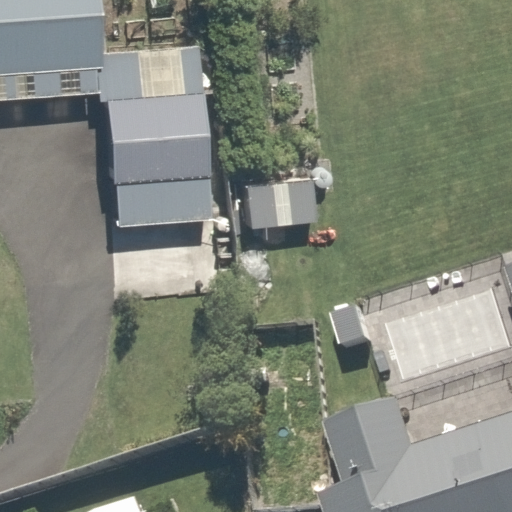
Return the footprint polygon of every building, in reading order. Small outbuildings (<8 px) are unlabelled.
[(0,0),(0,94),(93,88),(94,96),(101,95),(107,179),(109,179),(112,223),(207,216),(199,89),(214,88),(212,47),(194,48),(194,42),(95,49),(91,0),(0,0)] [(240,183),(245,224),(312,217),(307,176),(240,183)] [(511,511),(511,273),(511,276),(511,419),(420,449),(404,402),(331,426),(353,490),(326,498),(330,511),(511,511)] [(336,317),(346,349),(372,341),(363,309),(336,317)] [(147,511),(143,502),(118,511),(147,511)]
